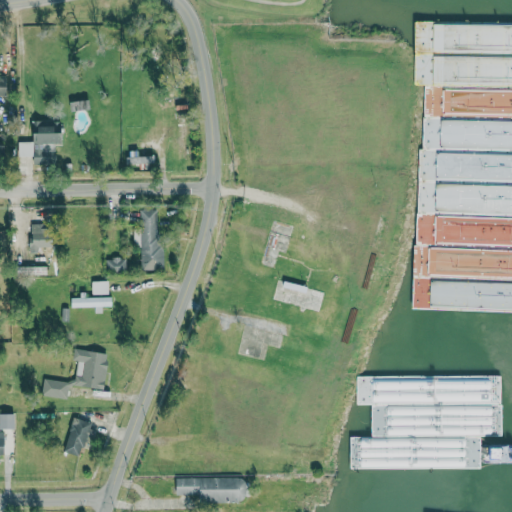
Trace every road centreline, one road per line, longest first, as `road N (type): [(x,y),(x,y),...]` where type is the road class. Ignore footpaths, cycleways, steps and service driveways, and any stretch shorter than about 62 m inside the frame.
road 1 (residential): [(111,511),(206,264),(225,192),(207,45),(186,0),(0,2)]
road 2 (residential): [(0,188),(224,185)]
